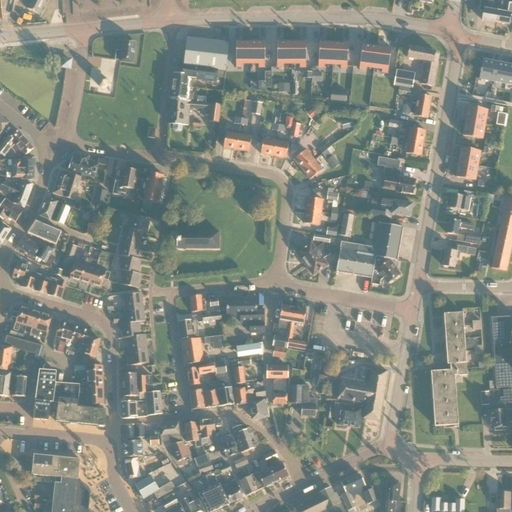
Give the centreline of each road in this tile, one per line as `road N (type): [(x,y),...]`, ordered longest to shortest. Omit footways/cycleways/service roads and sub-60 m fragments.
road 1 (tertiary): [(450,30),(324,16),(172,23)]
road 2 (tertiary): [(416,285),(460,36)]
road 3 (residential): [(277,287),(286,190),(273,175),(157,156)]
road 4 (residential): [(186,418),(171,294),(277,287)]
road 5 (residential): [(114,423),(108,329),(7,292)]
road 6 (residential): [(300,485),(277,445),(239,417),(186,418)]
road 7 (tertiary): [(388,445),(412,309)]
road 8 (residential): [(412,309),(277,287)]
road 9 (residential): [(7,292),(1,270),(45,166)]
road 10 (residential): [(157,156),(172,23)]
